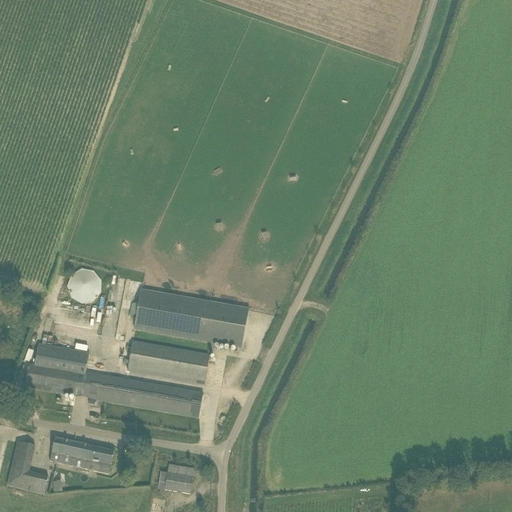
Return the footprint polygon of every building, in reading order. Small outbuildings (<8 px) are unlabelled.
[(100,295),(99,270),(70,271),(70,289),(71,289),(71,302),(95,301),(94,295),(100,295)] [(135,330),(212,344),(242,349),(249,311),(142,292),(135,330)] [(127,371),(205,385),(210,357),(132,344),(127,371)] [(24,388),(75,397),(199,418),(203,395),(86,374),(89,354),(38,345),(35,367),(30,366),(29,370),(28,370),(24,388)] [(111,470),(114,453),(55,440),(50,462),(109,475),(110,470),(111,470)] [(34,493),(44,495),(48,478),(38,475),(34,493)] [(167,475),(166,482),(165,492),(190,495),(193,479),(167,475)] [(163,511),(166,500),(153,498),(150,511),(163,511)]
